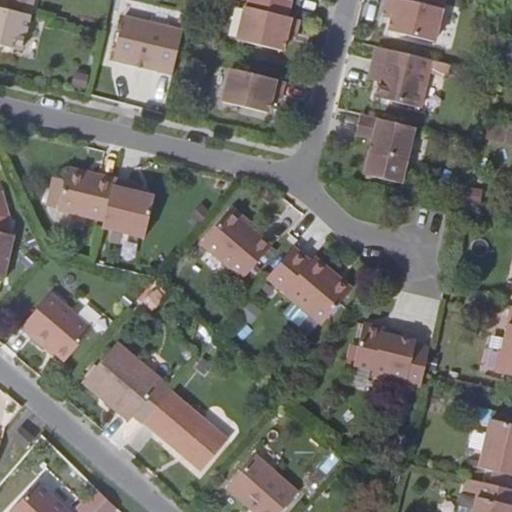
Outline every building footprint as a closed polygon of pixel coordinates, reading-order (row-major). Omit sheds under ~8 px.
[(33,3),(19,0),(2,0),(0,10),(30,17),(33,3)] [(283,55),(286,45),(288,36),(297,37),(300,23),(289,21),(293,0),(251,0),(249,12),(246,11),(238,44),(283,55)] [(445,12),(394,0),(391,0),(388,12),(396,14),(394,22),(392,33),(436,44),(445,12)] [(449,5),(439,43),(450,46),(460,8),(449,5)] [(0,49),(20,55),(30,17),(0,10),(0,9),(0,49)] [(387,20),(394,22),(396,14),(388,12),(387,20)] [(172,75),(183,30),(123,16),(113,59),(157,69),(156,72),(172,75)] [(295,46),(297,37),(288,36),(286,45),(295,46)] [(380,46),(372,75),(384,79),(382,87),(378,101),(422,111),(434,58),(380,46)] [(268,116),(270,105),(272,97),(282,100),(285,86),(231,73),(223,106),(268,116)] [(370,84),(382,87),(384,79),(372,75),(370,84)] [(272,97),(270,105),(280,107),(282,100),(272,97)] [(359,134),(375,138),(374,145),(367,176),(404,184),(417,129),(363,116),(359,134)] [(511,144),(511,123),(492,118),(487,138),(511,144)] [(375,138),(359,134),(357,142),(374,145),(375,138)] [(116,182),(117,179),(71,166),(68,178),(60,206),(60,207),(105,220),(116,182)] [(60,206),(68,178),(57,175),(49,203),(60,206)] [(157,199),(140,194),(132,191),(133,183),(117,179),(116,182),(105,220),(103,229),(147,239),(157,199)] [(142,186),(133,183),(132,191),(140,194),(142,186)] [(0,269),(9,232),(1,230),(5,214),(1,186),(0,186),(0,269)] [(232,210),(203,243),(246,279),(275,246),(232,210)] [(327,325),(353,296),(339,284),(345,278),(321,257),(316,263),(296,245),(270,276),(327,325)] [(359,289),(345,278),(339,284),(353,296),(359,289)] [(69,357),(99,321),(57,286),(25,324),(49,344),(51,342),(69,357)] [(140,293),(132,286),(125,295),(133,301),(140,293)] [(511,317),(500,373),(511,375),(511,317)] [(381,346),(384,339),(366,334),(355,378),(374,383),(373,388),(423,399),(429,375),(433,361),(416,357),(417,354),(392,349),(381,346)] [(144,359),(121,339),(90,376),(111,394),(110,395),(133,416),(138,410),(147,418),(175,386),(166,378),(167,377),(145,357),(144,359)] [(381,346),(392,349),(394,341),(384,339),(381,346)] [(232,435),(175,386),(147,418),(204,467),(232,435)] [(511,423),(493,418),(481,468),(500,472),(510,475),(511,475),(511,423)] [(8,436),(22,448),(28,441),(14,430),(8,436)] [(278,511),(300,488),(257,450),(228,482),(257,508),(253,511),(278,511)] [(510,475),(500,472),(497,483),(508,485),(510,475)] [(15,504),(7,511),(60,511),(22,477),(8,496),(15,504)] [(497,483),(484,480),(476,511),(511,511),(511,485),(508,485),(497,483)] [(476,511),(480,500),(470,498),(470,496),(464,494),(462,496),(461,501),(463,501),(460,511),(476,511)] [(106,511),(113,504),(104,496),(89,511),(106,511)]
